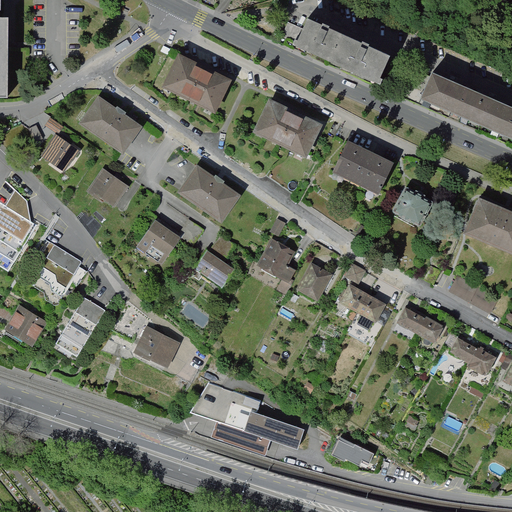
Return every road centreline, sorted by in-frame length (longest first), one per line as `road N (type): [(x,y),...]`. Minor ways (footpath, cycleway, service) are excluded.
road 1 (residential): [(98,68),(161,123),(342,247),(511,341)]
road 2 (primary): [(387,511),(288,488),(0,390)]
road 3 (residential): [(511,193),(362,128),(165,18)]
road 4 (tertiary): [(173,6),(511,161)]
road 5 (primary): [(0,411),(295,511)]
road 6 (residential): [(511,94),(308,10)]
